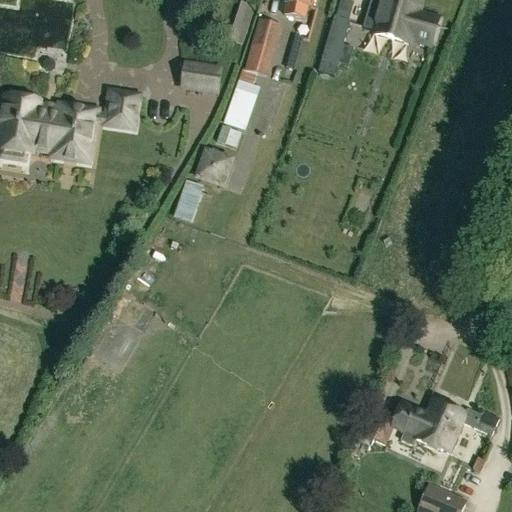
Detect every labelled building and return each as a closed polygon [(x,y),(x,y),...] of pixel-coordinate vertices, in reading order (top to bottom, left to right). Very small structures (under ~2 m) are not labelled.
[(304,16),(306,9),(310,9),(311,0),(285,0),(284,4),(288,5),(287,13),(304,16)] [(416,14),(420,3),(409,0),(383,0),(380,9),(372,7),(373,4),(369,3),(362,29),(373,33),(372,35),(407,46),(409,40),(430,46),(437,21),(416,14)] [(240,4),(228,43),(242,47),(255,9),(240,4)] [(320,61),(337,66),(349,23),(334,18),(320,61)] [(267,80),(281,28),(258,22),(244,72),(242,72),(223,126),(245,133),(259,90),(253,88),(257,77),(267,80)] [(294,73),(303,40),(295,38),(286,70),(294,73)] [(185,66),(182,90),(217,95),(220,71),(185,66)] [(134,134),(140,98),(108,93),(103,129),(105,130),(132,134),(134,134)] [(38,114),(39,109),(6,103),(0,138),(0,155),(3,156),(2,164),(24,167),(25,159),(31,160),(33,149),(53,152),(51,163),(89,169),(97,118),(59,112),(58,117),(38,114)] [(195,181),(221,189),(229,164),(204,155),(195,181)] [(461,425),(464,416),(432,401),(425,417),(401,407),(393,427),(369,416),(357,445),(369,450),(373,443),(384,448),(393,429),(404,433),(399,443),(412,449),(415,442),(447,456),(461,425)] [(466,411),(464,416),(461,425),(490,438),(498,421),(483,414),(481,418),(466,411)] [(463,511),(467,504),(428,487),(416,511),(463,511)]
